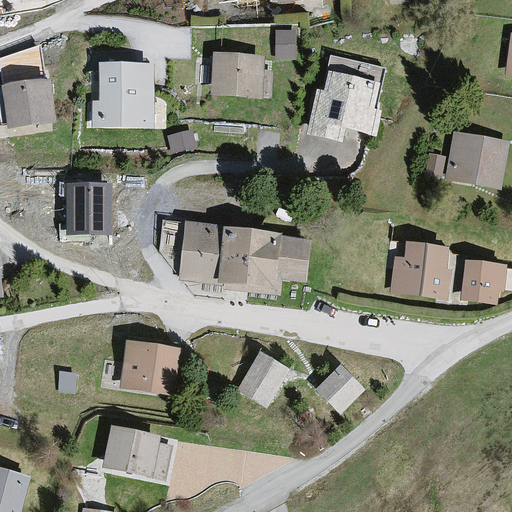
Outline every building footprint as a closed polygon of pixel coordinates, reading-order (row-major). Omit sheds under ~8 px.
[(48,0),(0,0),(0,11),(49,2),(48,0)] [(328,0),(271,0),(280,3),(281,17),(329,14),(328,0)] [(298,34),(276,34),(276,65),(297,65),(298,34)] [(268,62),(214,59),(212,102),(265,104),(268,62)] [(317,95),(307,141),(345,150),(348,136),(377,142),(382,118),(374,116),(383,75),(332,64),(325,97),(317,95)] [(155,71),(100,71),(100,105),(92,105),(92,133),(154,133),(155,71)] [(52,87),(0,94),(5,134),(57,127),(52,87)] [(193,135),(169,142),(173,157),(198,150),(193,135)] [(511,148),(455,137),(446,184),(501,196),(511,148)] [(67,236),(115,235),(115,185),(66,186),(67,236)] [(249,198),(216,194),(211,231),(244,235),(249,198)] [(217,286),(224,233),(211,231),(165,225),(161,256),(182,281),(217,286)] [(306,284),(311,244),(244,235),(224,233),(217,286),(217,291),(281,299),(283,282),(306,284)] [(396,261),(391,297),(448,305),(456,255),(406,248),(404,262),(396,261)] [(509,270),(465,265),(461,306),(497,310),(499,297),(506,293),(509,270)] [(182,354),(127,346),(120,395),(175,402),(182,354)] [(290,376),(260,359),(238,396),(268,413),(290,376)] [(342,370),(317,396),(342,420),(367,395),(342,370)] [(161,441),(113,432),(104,475),(153,485),(161,441)] [(22,511),(31,482),(0,473),(0,511),(22,511)]
